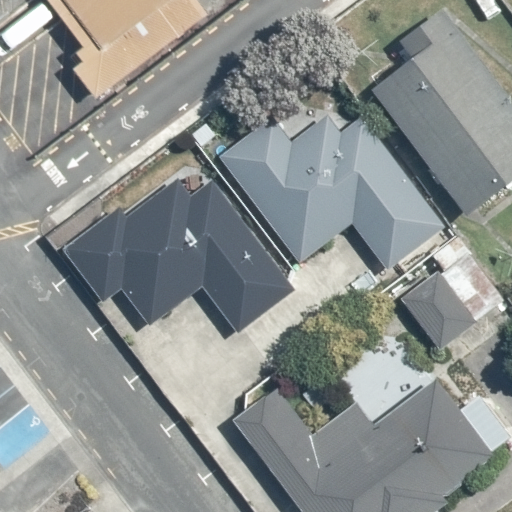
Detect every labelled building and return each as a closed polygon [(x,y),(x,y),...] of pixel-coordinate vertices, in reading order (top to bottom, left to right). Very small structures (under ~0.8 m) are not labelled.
[(24,0),(95,97),(206,17),(193,0),(24,0)] [(511,93),(448,5),(392,45),(406,64),(376,86),(472,219),(511,190),(511,93)] [(364,118),(343,134),(328,116),(291,145),(272,121),(224,158),(305,262),(355,223),(392,271),(448,227),(364,118)] [(310,297),(204,159),(130,216),(115,196),(57,241),(117,320),(132,308),(166,352),(212,316),(249,365),(303,323),(293,310),(310,297)] [(511,293),(511,292),(460,231),(435,252),(446,265),(403,302),(444,351),(511,293)] [(511,432),(481,390),(459,407),(412,343),(349,390),(359,403),(317,434),(281,386),(238,418),(307,511),(431,511),(499,462),(493,453),(511,438),(511,432)]
